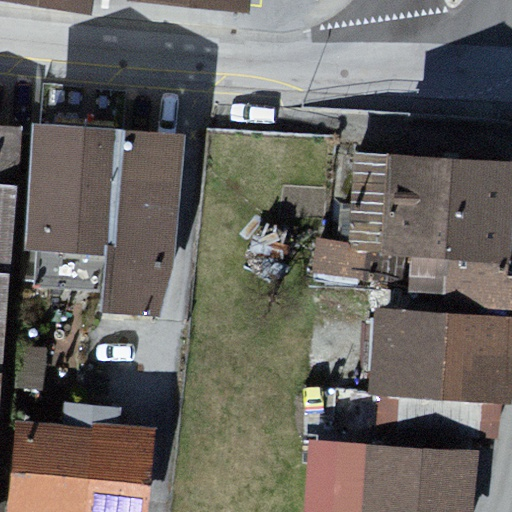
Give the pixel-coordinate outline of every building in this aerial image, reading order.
[(97,0),(0,0),(0,5),(95,19),(97,0)] [(157,0),(157,6),(242,18),(244,0),(157,0)] [(164,117),(35,115),(34,224),(163,225),(164,117)] [(474,145),(396,144),(395,234),(473,235),(474,145)] [(474,305),(412,305),(411,412),(473,413),(474,305)] [(21,418),(18,510),(88,511),(138,511),(142,421),(21,418)] [(442,511),(446,440),(332,434),(327,511),(442,511)]
